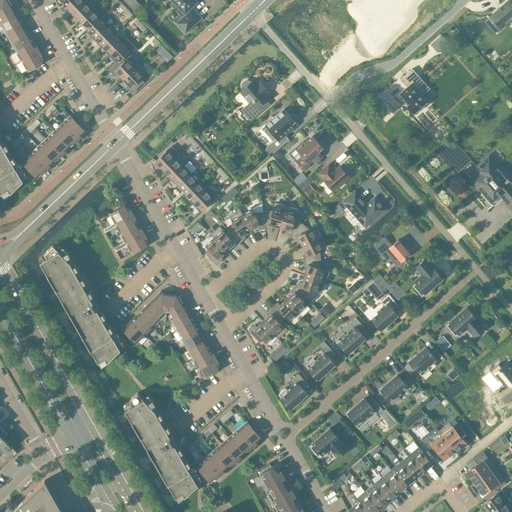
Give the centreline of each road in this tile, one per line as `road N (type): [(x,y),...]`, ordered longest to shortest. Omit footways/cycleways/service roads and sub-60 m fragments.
road 1 (secondary): [(140,511),(0,265)]
road 2 (residential): [(477,270),(284,436)]
road 3 (unclassified): [(477,270),(326,98)]
road 4 (residential): [(225,327),(285,276),(282,251),(262,245),(206,295)]
road 5 (secondary): [(115,142),(251,13)]
road 6 (residential): [(206,295),(115,142)]
road 7 (residential): [(326,98),(394,63),(465,0)]
road 8 (residential): [(32,0),(115,142)]
road 9 (secondary): [(0,307),(78,430)]
road 10 (residential): [(284,436),(225,327)]
